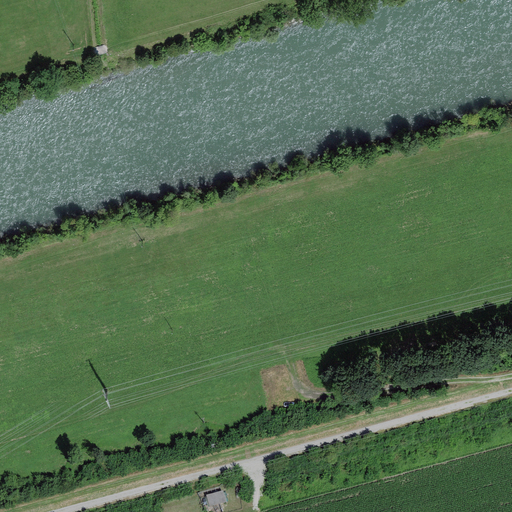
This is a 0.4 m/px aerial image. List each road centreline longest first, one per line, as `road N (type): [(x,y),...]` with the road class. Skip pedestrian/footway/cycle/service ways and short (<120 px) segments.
road 1 (track): [(511,392),(68,511)]
road 2 (track): [(292,360),(312,393),(328,397),(500,382)]
